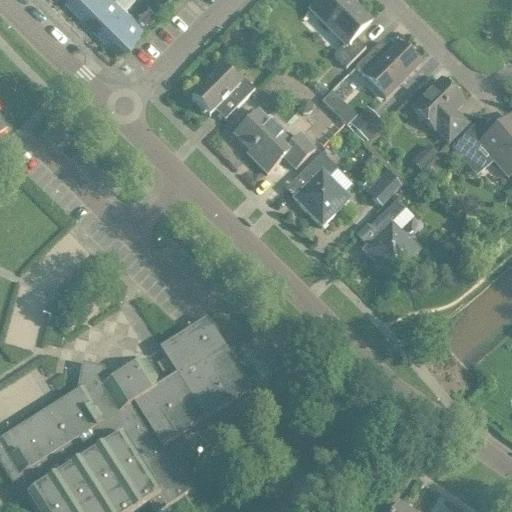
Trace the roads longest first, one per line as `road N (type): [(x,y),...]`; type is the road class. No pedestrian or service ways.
road 1 (residential): [(511,467),(406,399),(114,113)]
road 2 (residential): [(511,69),(491,87),(474,82),(391,0)]
road 3 (residential): [(114,113),(0,3)]
road 4 (residential): [(223,0),(114,113)]
